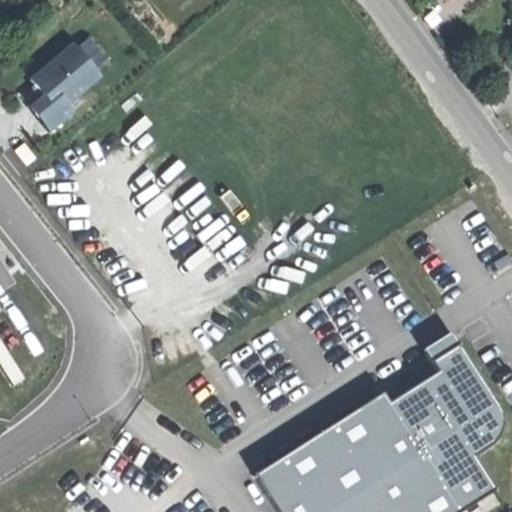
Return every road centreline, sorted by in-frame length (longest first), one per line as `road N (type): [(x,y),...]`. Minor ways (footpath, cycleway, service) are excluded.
road 1 (residential): [(0,200),(91,322),(103,364),(87,396),(0,454)]
road 2 (tertiary): [(380,0),(511,176)]
